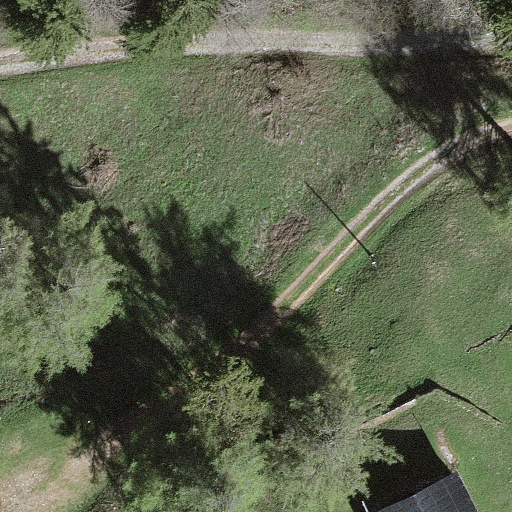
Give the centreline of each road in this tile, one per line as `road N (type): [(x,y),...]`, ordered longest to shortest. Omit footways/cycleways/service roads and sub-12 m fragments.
road 1 (track): [(61,465),(258,330),(352,229),(452,148),(494,123),(511,122)]
road 2 (track): [(511,28),(302,44),(127,39),(0,57)]
